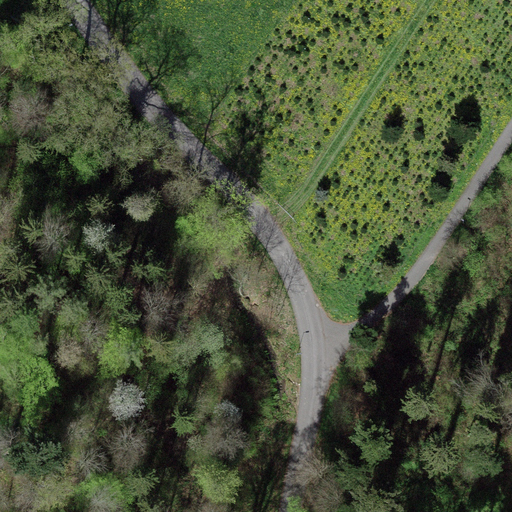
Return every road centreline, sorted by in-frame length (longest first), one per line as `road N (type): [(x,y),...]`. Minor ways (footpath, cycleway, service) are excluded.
road 1 (unclassified): [(289,511),(313,360),(296,279),(81,0)]
road 2 (track): [(511,128),(401,291),(356,326),(312,333)]
